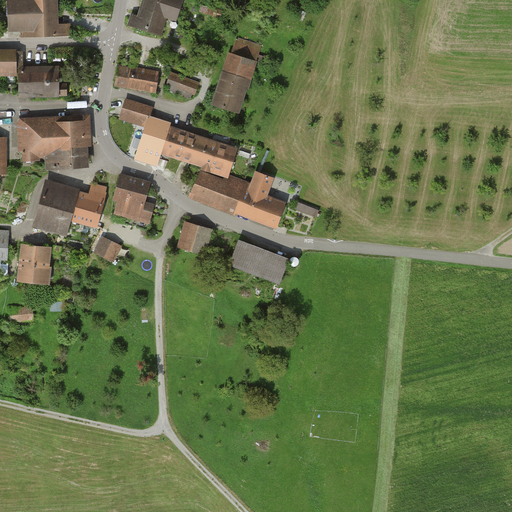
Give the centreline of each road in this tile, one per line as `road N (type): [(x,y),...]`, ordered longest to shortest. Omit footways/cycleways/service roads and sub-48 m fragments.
road 1 (tertiary): [(511,263),(285,242),(181,200),(112,155),(99,113),(123,0)]
road 2 (track): [(162,428),(160,260),(181,200)]
road 3 (track): [(162,428),(136,433),(0,402)]
